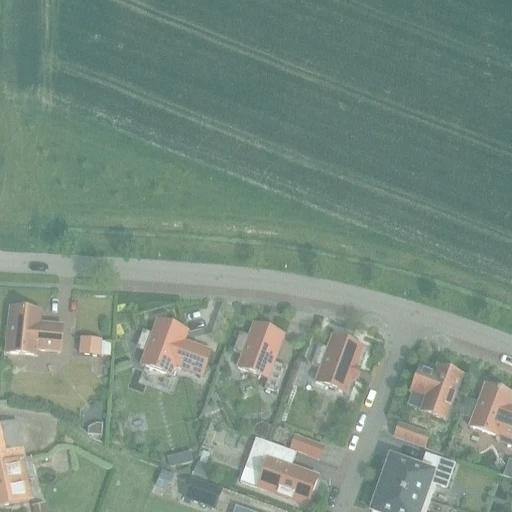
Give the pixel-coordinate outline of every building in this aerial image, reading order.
[(60,353),(62,326),(40,324),(41,312),(10,309),(5,354),(37,357),(37,351),(60,353)] [(137,349),(145,352),(140,366),(171,377),(175,368),(202,378),(211,352),(184,342),(188,333),(157,321),(151,336),(143,333),(137,349)] [(242,355),(237,369),(267,380),(264,390),(276,394),(286,368),(274,363),(284,337),(253,325),(248,337),(239,333),(232,351),(242,355)] [(332,337),(327,349),(318,346),(311,365),(320,368),(315,383),(346,394),(351,380),(355,381),(359,369),(356,368),(363,349),(332,337)] [(80,355),(99,357),(101,342),(81,340),(80,355)] [(420,413),(445,422),(461,377),(456,375),(457,372),(443,367),(443,370),(437,368),(435,374),(420,369),(411,393),(412,394),(408,406),(421,411),(420,413)] [(511,408),(510,408),(511,402),(511,395),(484,385),(469,428),(497,438),(496,442),(511,447),(511,408)] [(0,424),(0,464),(22,459),(24,458),(16,421),(0,424)] [(429,436),(399,425),(394,438),(424,449),(429,436)] [(318,461),(323,448),(295,438),(290,451),(318,461)] [(307,507),(318,478),(290,469),(296,454),(255,440),(245,470),(262,476),(257,489),(307,507)] [(382,478),(380,485),(429,502),(435,486),(446,489),(454,465),(426,456),(421,469),(390,458),(388,463),(386,462),(382,474),(384,475),(383,478),(382,478)] [(0,505),(32,499),(22,459),(0,464),(0,505)] [(190,480),(184,499),(214,510),(221,491),(190,480)] [(425,511),(429,502),(380,485),(377,492),(378,493),(377,496),(374,495),(370,507),(372,507),(370,511),(425,511)]
